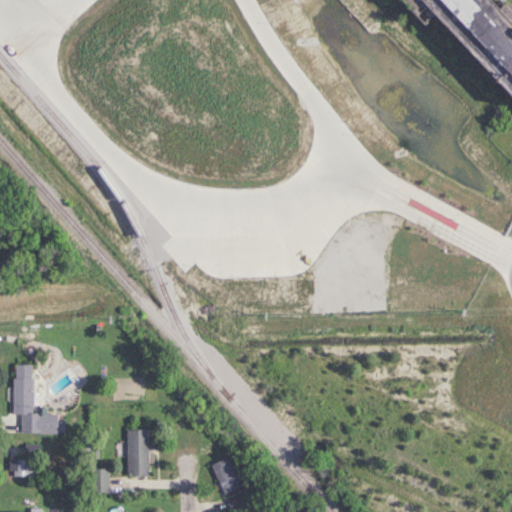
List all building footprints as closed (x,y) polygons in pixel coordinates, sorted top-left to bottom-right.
[(511,39),(475,0),(402,0),(504,109),(510,104),(511,105),(511,39)] [(10,416),(19,416),(18,434),(55,434),(55,412),(29,412),(29,366),(10,366),(10,416)] [(124,430),(125,477),(145,477),(145,430),(124,430)] [(240,486),(227,457),(208,465),(222,495),(240,486)] [(88,493),(107,493),(107,469),(88,469),(88,493)]
